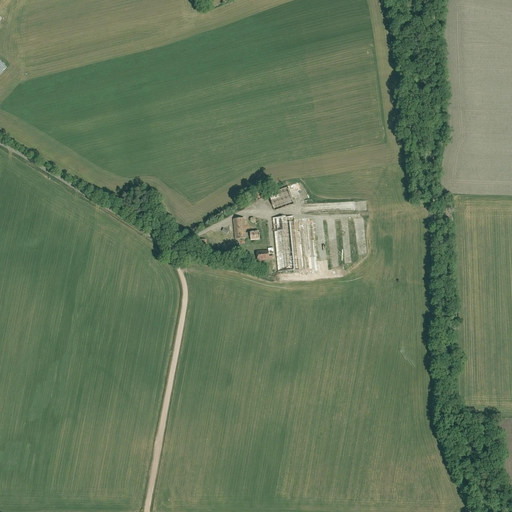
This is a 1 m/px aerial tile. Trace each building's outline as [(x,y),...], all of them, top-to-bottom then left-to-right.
[(291,195),(271,201),(273,210),(294,205),(292,200),(302,197),(298,183),(288,186),(291,195)] [(292,273),(317,271),(313,219),(293,221),(293,216),(272,218),(277,272),(292,270),(292,273)] [(246,239),(244,218),(233,218),(234,239),(246,239)] [(258,231),(249,232),(249,240),(259,240),(258,231)] [(199,239),(199,251),(207,250),(206,239),(199,239)] [(258,260),(273,259),(272,254),(269,255),(268,252),(262,252),(262,251),(257,252),(258,260)]
